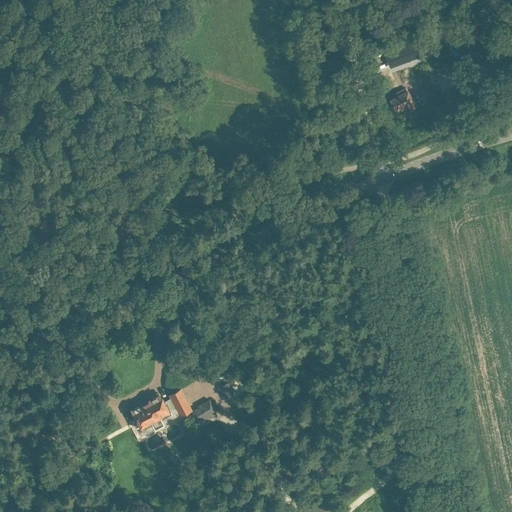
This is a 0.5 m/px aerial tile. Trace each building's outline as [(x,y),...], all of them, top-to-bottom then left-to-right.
[(426,52),(422,41),(387,53),(392,65),(419,55),(426,52)] [(398,110),(404,107),(406,111),(416,105),(408,91),(406,87),(397,92),(399,96),(392,99),(398,110)] [(140,405),(131,409),(136,418),(133,420),(137,427),(140,425),(144,432),(154,427),(150,420),(159,416),(162,422),(171,417),(179,412),(179,413),(190,407),(180,389),(169,394),(170,397),(162,401),(159,395),(149,400),(150,402),(141,407),(140,405)] [(208,398),(190,409),(200,427),(218,417),(208,398)] [(187,473),(181,462),(172,467),(178,478),(187,473)]
